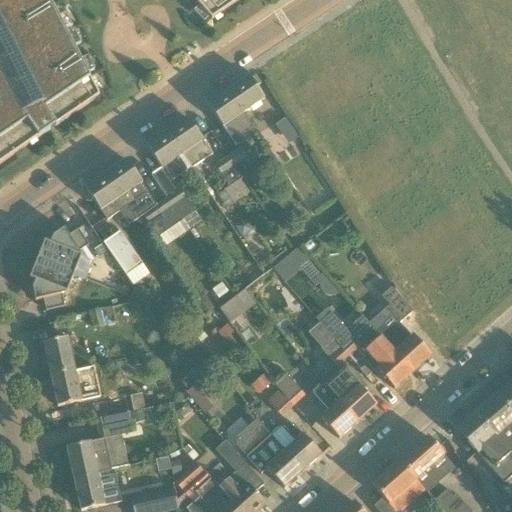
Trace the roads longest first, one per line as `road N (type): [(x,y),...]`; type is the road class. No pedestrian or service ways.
road 1 (residential): [(0,216),(321,0)]
road 2 (residential): [(308,511),(511,332)]
road 3 (residential): [(405,0),(511,168)]
road 4 (residential): [(29,511),(0,368)]
